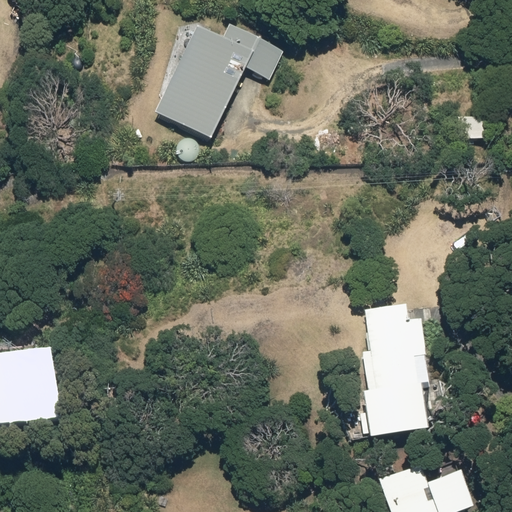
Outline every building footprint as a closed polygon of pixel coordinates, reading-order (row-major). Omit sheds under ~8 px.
[(198,28),(156,115),(210,141),(245,71),(269,82),(283,54),(229,27),(223,40),(198,28)] [(458,142),(486,142),(486,121),(458,120),(458,142)] [(430,390),(421,319),(409,321),(407,308),(366,313),(370,354),(364,355),(368,398),(361,398),(366,443),(424,436),(419,391),(430,390)] [(52,348),(0,355),(0,423),(63,414),(52,348)] [(390,511),(470,511),(474,511),(461,475),(431,486),(424,468),(380,484),(390,511)]
